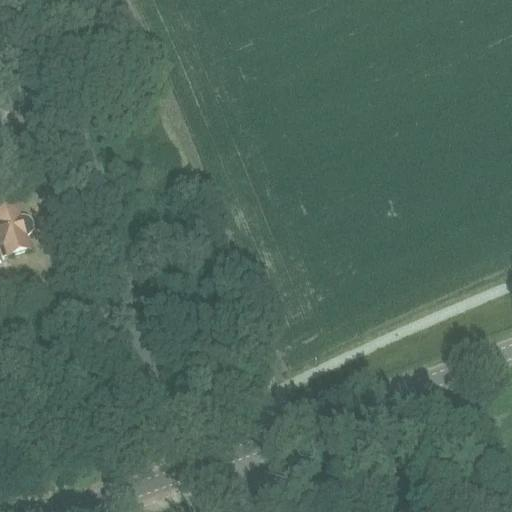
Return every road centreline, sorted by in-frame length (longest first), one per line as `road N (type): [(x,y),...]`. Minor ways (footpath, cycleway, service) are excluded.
road 1 (unclassified): [(183,473),(19,0)]
road 2 (track): [(272,390),(209,205),(119,0)]
road 3 (tertiary): [(183,473),(511,350)]
